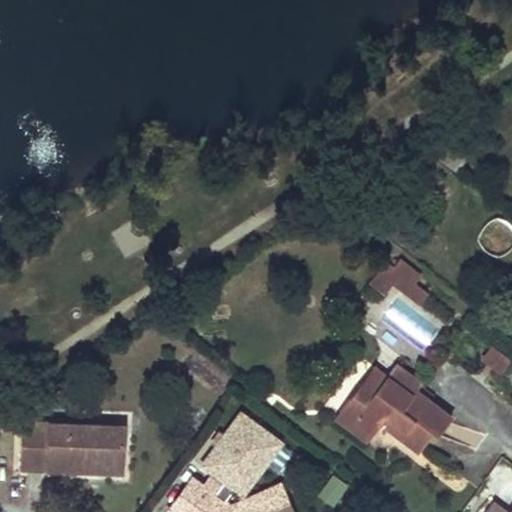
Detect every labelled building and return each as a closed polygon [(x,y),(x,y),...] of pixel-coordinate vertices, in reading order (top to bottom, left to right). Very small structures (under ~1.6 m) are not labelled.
[(437,155),(456,171),(466,159),(445,144),(437,155)] [(418,304),(426,293),(387,265),(371,287),(383,295),(391,284),(418,304)] [(500,374),(510,358),(487,344),(477,360),(500,374)] [(376,366),(362,384),(377,396),(391,378),(376,366)] [(354,425),(374,440),(393,416),(408,428),(404,434),(424,449),(436,435),(438,437),(452,420),(418,393),(415,397),(391,378),(377,396),(362,384),(348,403),(362,414),(354,425)] [(368,448),(374,440),(354,425),(362,414),(348,403),(333,422),(368,448)] [(199,467),(226,487),(238,496),(277,444),(238,415),(199,467)] [(22,475),(122,474),(122,428),(22,429),(22,475)] [(330,473),(316,495),(333,506),(347,484),(330,473)] [(173,511),(190,511),(208,489),(196,480),(172,511),(173,511)] [(291,511),(284,490),(233,507),(219,497),(226,487),(215,480),(208,489),(190,511),(291,511)] [(511,511),(511,505),(509,510),(493,498),(482,511),(511,511)]
